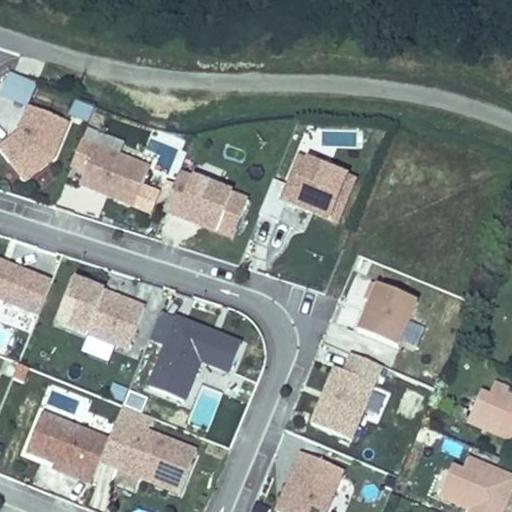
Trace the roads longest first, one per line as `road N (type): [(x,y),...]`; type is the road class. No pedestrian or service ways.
road 1 (residential): [(0,35),(139,80),(440,100),(511,128)]
road 2 (residential): [(111,247),(247,290),(281,321),(284,352),(222,511)]
